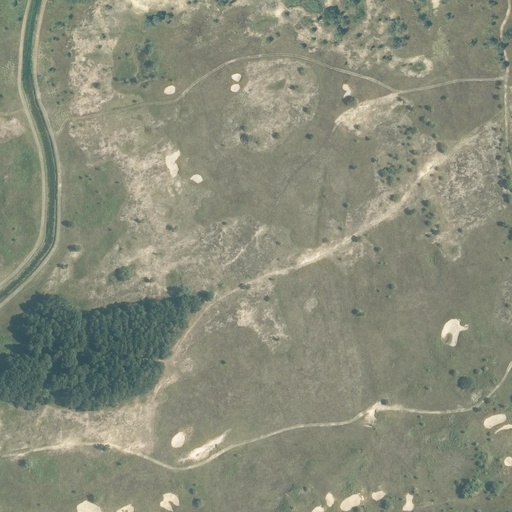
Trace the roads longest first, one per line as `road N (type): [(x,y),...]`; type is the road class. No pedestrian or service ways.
road 1 (track): [(50,127),(63,117),(175,97),(240,58),(285,53),(393,90),(506,78)]
road 2 (track): [(511,167),(501,40),(508,0)]
